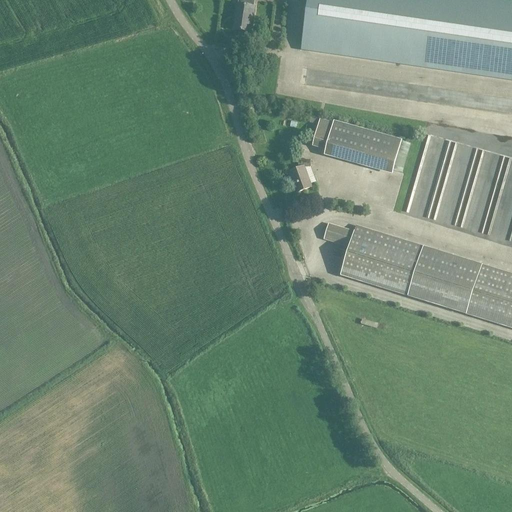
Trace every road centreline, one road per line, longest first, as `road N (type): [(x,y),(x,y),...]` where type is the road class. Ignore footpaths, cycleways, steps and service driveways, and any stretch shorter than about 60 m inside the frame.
road 1 (unclassified): [(436,511),(380,456),(248,162),(222,77),(169,0)]
road 2 (unknown): [(301,285),(327,207),(511,258)]
